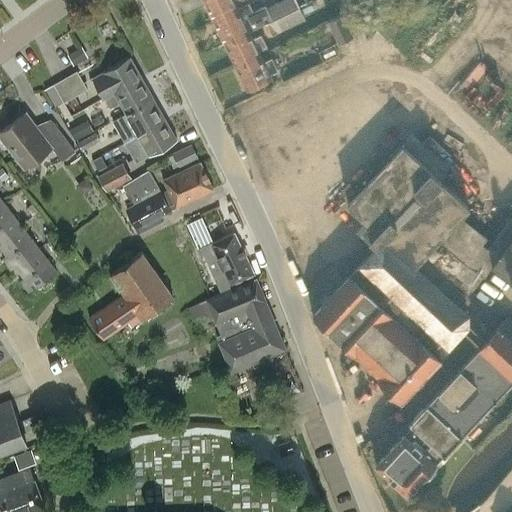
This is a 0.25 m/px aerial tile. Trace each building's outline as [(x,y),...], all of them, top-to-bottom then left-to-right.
[(235,0),(204,0),(214,20),(238,8),(238,7),(235,0)] [(238,7),(238,8),(214,20),(225,42),(249,31),(249,30),(262,24),(262,25),(299,6),(296,0),(282,0),(258,12),(256,10),(253,11),(249,2),(238,7)] [(305,18),(299,6),(262,25),(268,36),(305,18)] [(342,13),(328,20),(338,43),(353,36),(342,13)] [(261,33),(253,37),(249,31),(225,42),(237,66),(261,54),(259,50),(267,46),(263,38),(261,33)] [(82,45),(68,54),(74,64),(88,56),(82,45)] [(278,69),(272,57),(264,61),(261,54),(237,66),(248,89),(272,77),(270,73),(278,69)] [(142,77),(130,56),(93,77),(104,97),(142,77)] [(64,102),(76,95),(87,88),(77,70),(54,83),(64,102)] [(110,108),(120,102),(126,112),(112,120),(153,97),(142,77),(104,97),(110,108)] [(153,97),(112,120),(124,142),(165,118),(153,97)] [(62,160),(75,150),(53,121),(40,130),(26,112),(0,131),(0,135),(1,136),(0,138),(0,141),(4,146),(8,146),(24,167),(27,165),(31,166),(37,161),(37,157),(52,146),(62,160)] [(87,118),(69,128),(75,141),(94,131),(87,118)] [(139,160),(177,138),(165,118),(124,142),(136,162),(139,160)] [(81,149),(99,139),(95,131),(77,141),(81,149)] [(173,153),(179,165),(198,156),(192,144),(173,153)] [(488,237),(462,217),(438,248),(434,245),(470,207),(403,145),(348,204),(363,218),(356,226),(364,234),(377,245),(360,263),(361,263),(350,275),(350,274),(313,315),(357,356),(357,355),(380,377),(378,380),(402,402),(442,359),(441,359),(452,347),(449,344),(468,324),(468,313),(457,304),(465,296),(453,285),(458,279),(472,290),(492,264),(511,280),(511,216),(488,247),(483,243),(488,237)] [(200,161),(164,179),(177,206),(213,188),(200,161)] [(99,176),(99,177),(106,190),(131,176),(123,162),(99,176)] [(2,167),(0,168),(0,175),(3,180),(9,175),(2,167)] [(171,209),(161,191),(149,170),(123,185),(131,197),(137,194),(141,202),(127,209),(139,231),(162,219),(160,215),(171,209)] [(86,176),(76,184),(84,194),(94,187),(86,176)] [(0,204),(0,240),(22,224),(4,202),(0,204)] [(32,215),(38,210),(32,202),(26,207),(32,215)] [(202,216),(187,223),(192,232),(206,226),(202,216)] [(0,240),(0,245),(7,254),(3,257),(12,269),(16,266),(15,265),(39,247),(22,224),(0,240)] [(231,284),(254,273),(234,231),(211,242),(201,247),(221,291),(232,287),(231,284)] [(29,292),(57,270),(39,247),(15,265),(16,266),(24,277),(20,280),(29,292)] [(111,273),(124,293),(89,317),(103,338),(128,321),(131,325),(173,296),(141,251),(111,273)] [(217,336),(229,364),(232,371),(235,370),(286,348),(273,319),(256,278),(207,298),(207,299),(214,317),(221,334),(217,336)] [(196,326),(214,317),(207,299),(193,305),(189,307),(196,326)] [(511,381),(511,320),(507,316),(479,346),(480,347),(410,422),(413,425),(405,433),(376,464),(408,493),(423,477),(429,477),(436,469),(436,463),(436,462),(444,453),(445,454),(511,381)] [(220,393),(241,384),(235,370),(232,371),(214,379),(220,393)] [(0,404),(0,451),(26,442),(10,400),(0,404)] [(290,440),(277,445),(281,456),(294,451),(290,440)] [(31,448),(14,455),(18,467),(36,460),(31,448)] [(87,466),(90,467),(96,464),(97,464),(107,460),(103,449),(92,453),(85,456),(85,459),(87,466)] [(35,478),(30,466),(0,477),(0,511),(28,511),(45,506),(35,478)]
